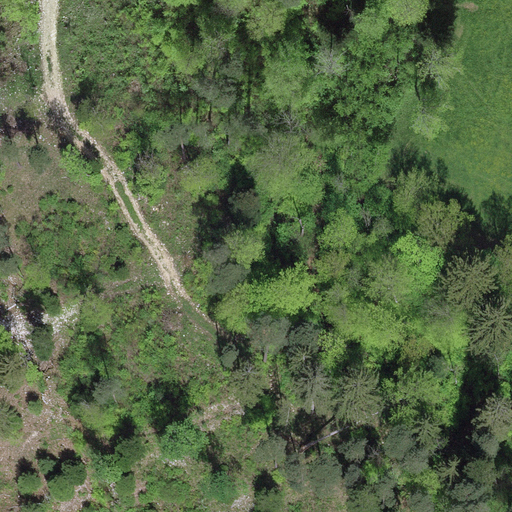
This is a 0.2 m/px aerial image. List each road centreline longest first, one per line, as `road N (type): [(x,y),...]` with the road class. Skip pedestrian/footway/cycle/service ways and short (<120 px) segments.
road 1 (track): [(52,0),(48,65),(57,105),(98,154),(183,291),(294,422),(320,428),(372,511)]
road 2 (track): [(415,511),(419,489),(467,428),(511,393)]
